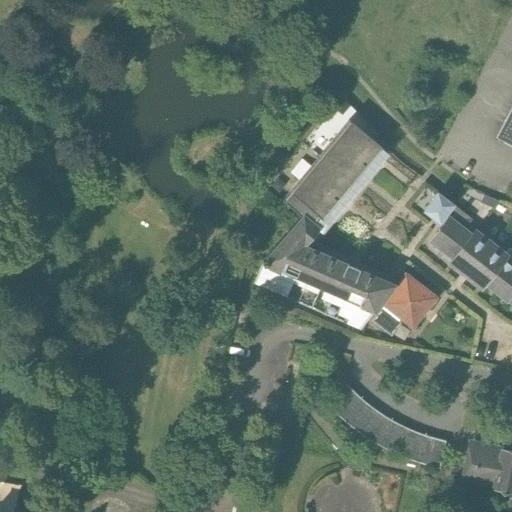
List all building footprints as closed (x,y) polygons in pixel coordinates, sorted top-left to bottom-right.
[(342,116),(350,106),(341,98),(333,108),(342,116)] [(511,117),(508,115),(502,126),(511,131),(511,117)] [(388,152),(386,151),(349,120),(282,200),(301,216),(263,261),(254,284),(287,298),(296,277),(356,303),(347,324),(359,330),(361,331),(395,285),(302,244),(305,241),(306,242),(317,229),(321,232),(388,152)] [(511,131),(502,126),(496,138),(511,146),(511,131)] [(277,178),(270,186),(278,193),(285,185),(277,178)] [(473,236),(464,229),(472,220),(452,204),(451,204),(437,194),(425,211),(444,226),(431,242),(454,260),(454,261),(473,236)] [(493,208),(498,200),(484,195),(480,203),(489,206),(493,208)] [(505,254),(495,246),(476,231),(473,236),(454,261),(454,260),(450,265),(480,288),(483,283),(482,283),(505,254)] [(482,283),(483,283),(495,293),(505,301),(506,299),(511,303),(511,250),(509,249),(505,254),(482,283)] [(390,335),(402,319),(412,327),(436,298),(407,274),(383,304),(370,320),(390,335)] [(335,413),(355,393),(346,384),(325,403),(335,413)] [(347,423),(365,402),(355,393),(335,413),(347,423)] [(358,433),(375,410),(375,409),(365,402),(347,423),(358,433)] [(371,441),(386,417),(375,409),(375,410),(358,433),(371,441)] [(384,448),(397,424),(397,423),(386,417),(371,441),(384,448)] [(397,455),(409,429),(397,423),(397,424),(384,448),(397,455)] [(411,461),(421,434),(409,429),(397,455),(411,461)] [(425,465),(433,438),(421,434),(411,461),(425,465)] [(440,469),(446,441),(433,438),(425,465),(440,469)] [(511,455),(495,452),(469,447),(462,478),(511,489),(511,455)]
